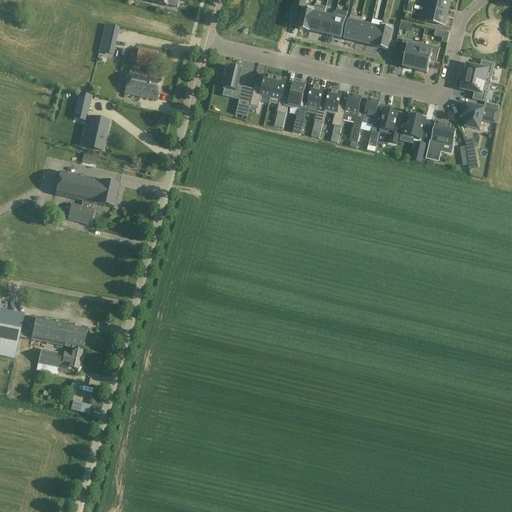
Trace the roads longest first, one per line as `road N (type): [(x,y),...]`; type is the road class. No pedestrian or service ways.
road 1 (unclassified): [(77,511),(205,41)]
road 2 (residential): [(205,41),(441,97),(459,16),(478,0)]
